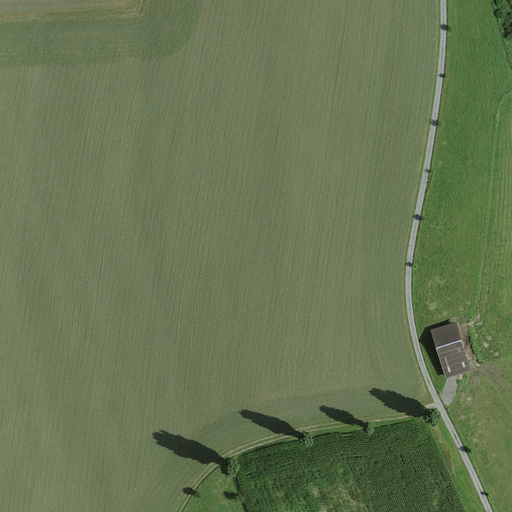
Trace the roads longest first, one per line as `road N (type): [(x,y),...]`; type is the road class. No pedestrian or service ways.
road 1 (track): [(443,0),(439,87),(408,272),(413,334),(438,404)]
road 2 (track): [(176,511),(211,463),(251,444),(438,404)]
